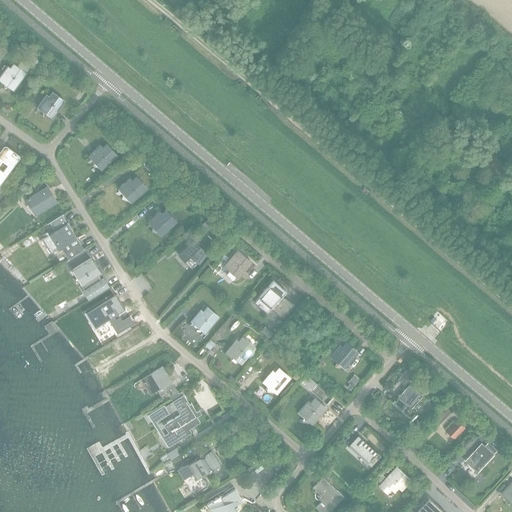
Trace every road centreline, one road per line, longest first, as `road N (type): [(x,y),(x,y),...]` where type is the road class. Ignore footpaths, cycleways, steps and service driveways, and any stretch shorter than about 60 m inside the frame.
road 1 (unclassified): [(511,303),(152,0)]
road 2 (residential): [(307,458),(153,327),(46,153)]
road 3 (tertiary): [(414,333),(112,76)]
road 4 (residential): [(237,227),(392,361)]
road 5 (residential): [(469,511),(353,404)]
road 6 (tertiary): [(511,417),(414,333)]
